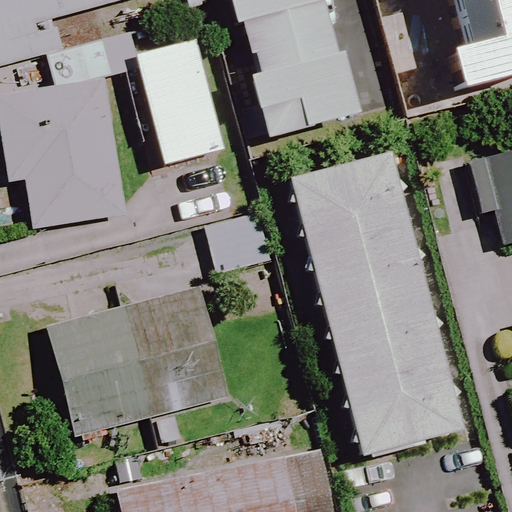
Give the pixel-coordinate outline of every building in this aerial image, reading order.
[(0,0),(0,67),(41,57),(32,24),(121,0),(0,0)] [(289,90),(266,6),(224,17),(247,101),(289,90)] [(511,85),(511,7),(473,18),(492,91),(511,85)] [(49,94),(0,104),(0,172),(3,189),(18,185),(29,238),(129,217),(100,80),(127,74),(120,41),(42,58),(49,94)] [(221,154),(192,46),(132,61),(160,170),(221,154)] [(511,157),(461,169),(472,221),(481,219),(488,251),(511,246),(511,157)] [(392,217),(377,160),(283,184),(354,462),(448,438),(403,262),(392,217)] [(267,268),(255,217),(200,230),(212,281),(267,268)] [(218,406),(192,297),(45,331),(70,440),(218,406)] [(321,511),(309,450),(110,491),(114,511),(321,511)]
